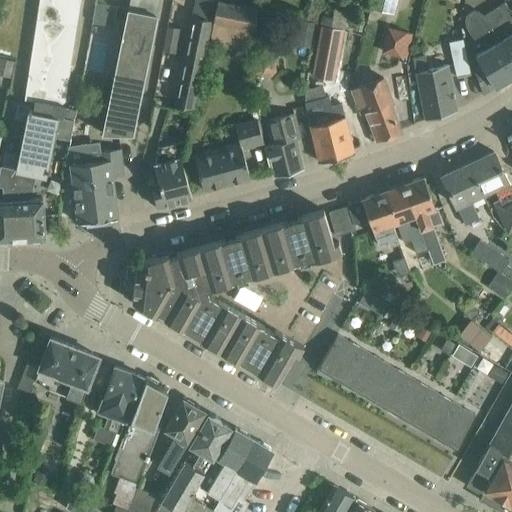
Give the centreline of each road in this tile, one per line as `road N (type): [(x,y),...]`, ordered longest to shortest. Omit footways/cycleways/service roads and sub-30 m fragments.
road 1 (residential): [(65,276),(113,241),(343,176),(511,99)]
road 2 (residential): [(440,511),(96,311),(65,276)]
